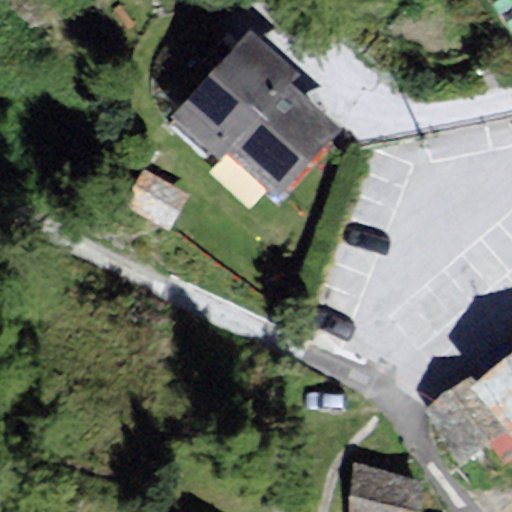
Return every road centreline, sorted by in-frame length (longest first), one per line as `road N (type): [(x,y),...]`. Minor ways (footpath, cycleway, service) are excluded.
road 1 (track): [(382,376),(349,371),(260,330),(0,200)]
road 2 (residential): [(511,178),(388,284),(371,319),(389,396),(466,511)]
